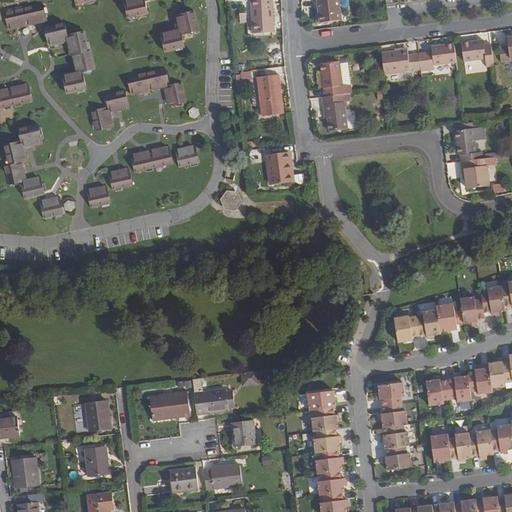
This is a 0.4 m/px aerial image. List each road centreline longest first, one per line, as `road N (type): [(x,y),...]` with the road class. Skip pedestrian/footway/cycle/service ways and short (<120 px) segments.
road 1 (residential): [(322,150),(333,206),(382,270),(360,368)]
road 2 (residential): [(322,150),(421,142),(433,151),(442,195),(455,207),(469,212),(511,202)]
road 3 (residential): [(295,46),(511,20)]
road 4 (residential): [(511,336),(449,359),(360,368)]
road 5 (residential): [(369,496),(511,475)]
road 6 (residential): [(360,368),(369,496)]
